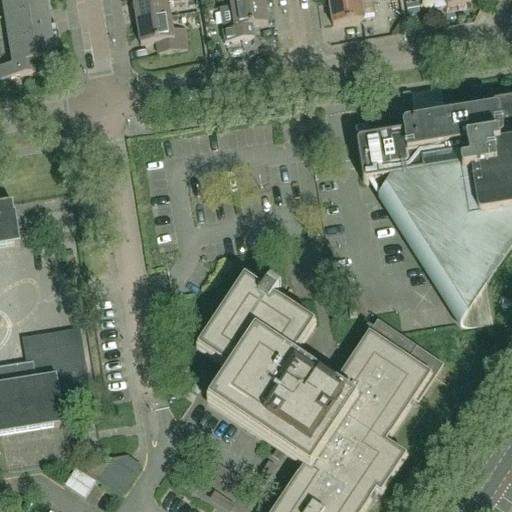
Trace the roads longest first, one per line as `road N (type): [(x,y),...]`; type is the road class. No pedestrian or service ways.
road 1 (residential): [(149,387),(103,103)]
road 2 (residential): [(304,71),(507,38)]
road 3 (residential): [(103,103),(304,71)]
